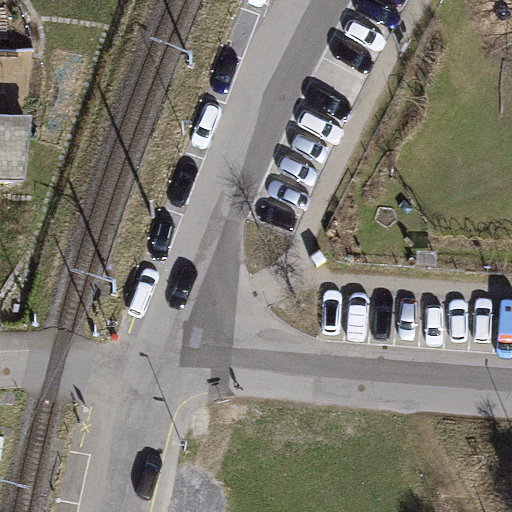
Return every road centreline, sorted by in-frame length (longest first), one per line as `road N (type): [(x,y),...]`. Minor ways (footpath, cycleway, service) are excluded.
road 1 (residential): [(147,363),(308,0)]
road 2 (residential): [(511,391),(147,363)]
road 3 (residential): [(112,511),(147,363)]
road 4 (residential): [(0,368),(147,363)]
